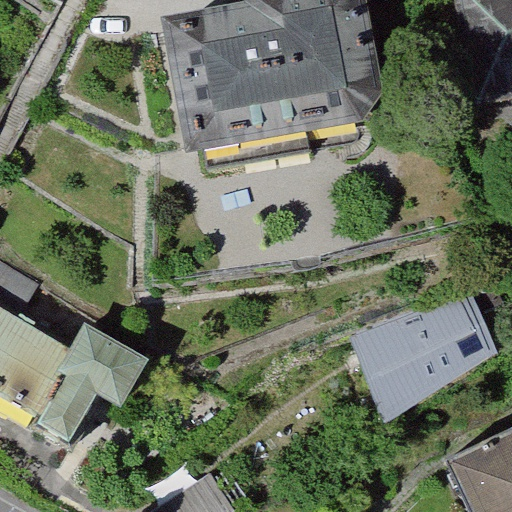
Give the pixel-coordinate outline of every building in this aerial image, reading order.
[(257,0),(258,12),(179,27),(200,147),(367,118),(385,95),(367,0),(257,0)] [(511,0),(461,0),(482,106),(511,100),(511,0)] [(45,293),(0,267),(0,304),(29,321),(45,293)] [(474,295),(360,339),(393,408),(496,344),(474,295)] [(69,365),(0,328),(0,406),(78,448),(104,397),(125,408),(143,375),(81,342),(69,365)] [(511,511),(511,443),(454,470),(473,511),(511,511)] [(155,511),(233,511),(213,477),(155,511)]
